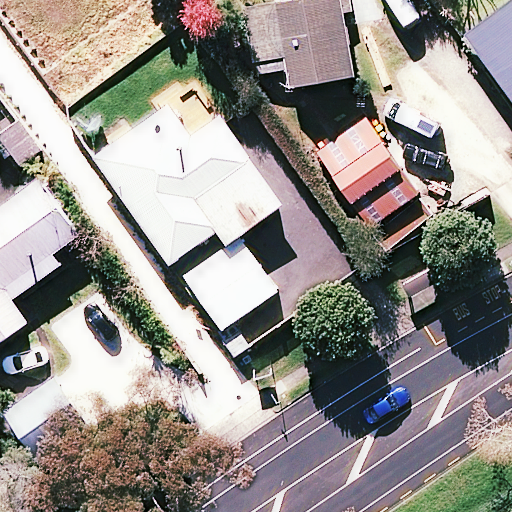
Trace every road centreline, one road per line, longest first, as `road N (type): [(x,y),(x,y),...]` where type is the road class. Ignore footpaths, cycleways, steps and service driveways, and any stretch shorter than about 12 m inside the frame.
road 1 (secondary): [(511,358),(439,399),(292,511)]
road 2 (unknown): [(302,503),(219,374)]
